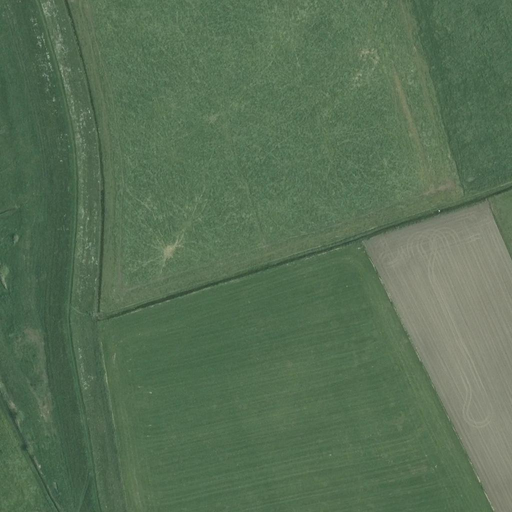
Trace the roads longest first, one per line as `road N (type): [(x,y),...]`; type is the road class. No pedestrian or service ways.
road 1 (track): [(0,18),(45,162),(53,434),(74,511)]
road 2 (track): [(85,314),(115,511)]
